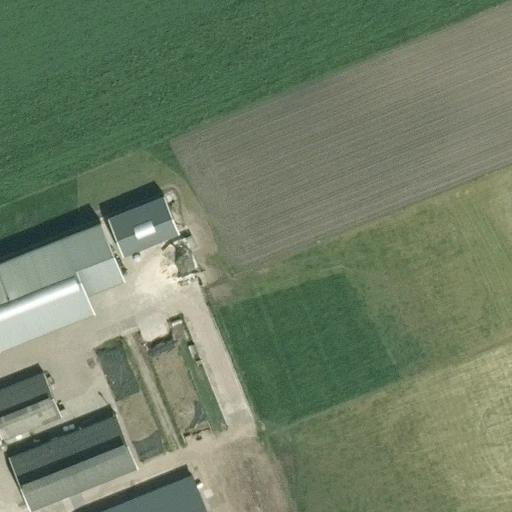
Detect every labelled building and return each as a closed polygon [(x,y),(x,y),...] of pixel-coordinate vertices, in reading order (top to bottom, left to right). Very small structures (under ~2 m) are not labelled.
[(123,253),(177,231),(163,194),(108,216),(123,253)] [(0,346),(92,310),(62,234),(0,258),(0,346)] [(0,435),(1,438),(60,415),(43,372),(0,388),(0,435)] [(115,414),(8,456),(29,507),(135,464),(115,414)] [(183,511),(177,495),(131,511),(183,511)]
